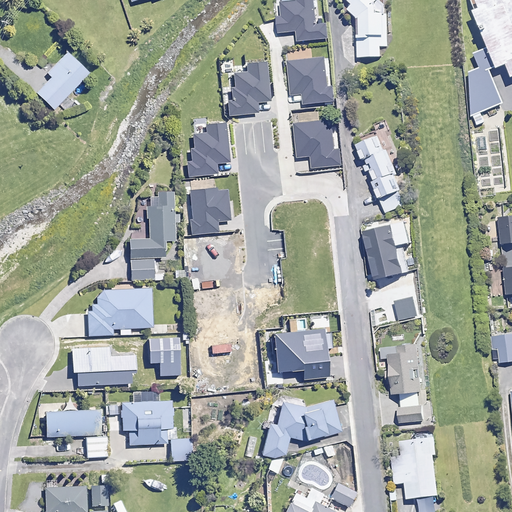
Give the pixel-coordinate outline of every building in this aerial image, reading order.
[(340,0),(352,14),(346,52),(376,58),(384,12),(382,0),(340,0)] [(511,0),(496,0),(483,5),(506,67),(511,65),(511,0)] [(73,53),(39,91),(56,106),(90,69),(73,53)] [(468,73),(474,115),(508,101),(493,63),(468,73)] [(353,145),(385,212),(399,206),(395,197),(409,191),(381,133),(353,145)] [(124,238),(124,275),(152,274),(153,251),(164,251),(164,240),(170,239),(170,191),(154,192),(154,201),(145,201),(145,238),(124,238)] [(511,210),(500,211),(505,307),(511,306),(511,210)] [(365,232),(373,278),(410,273),(403,225),(365,232)] [(85,311),(86,335),(110,334),(110,325),(148,324),(146,287),(100,288),(85,311)] [(511,329),(492,330),(492,360),(511,359),(511,329)] [(395,393),(397,417),(418,416),(414,343),(384,344),(386,393),(395,393)] [(231,352),(211,352),(211,361),(231,360),(231,352)] [(167,400),(117,402),(117,435),(168,434),(167,400)] [(256,420),(269,458),(342,434),(332,405),(305,415),(301,405),(256,420)] [(99,408),(44,410),(43,438),(99,436),(99,408)] [(107,456),(107,436),(85,437),(86,457),(107,456)] [(182,438),(164,438),(165,459),(182,459),(182,438)] [(404,483),(405,500),(439,498),(436,438),(402,440),(403,456),(391,456),(392,484),(404,483)] [(278,475),(282,460),(271,458),(268,472),(278,475)] [(340,482),(331,497),(348,507),(357,492),(340,482)] [(281,511),(334,511),(340,503),(296,485),(281,511)] [(58,486),(40,486),(39,511),(101,511),(102,488),(81,488),(81,499),(57,498),(58,486)]
